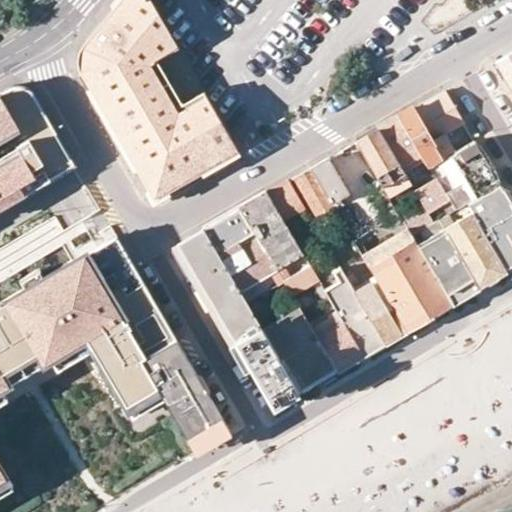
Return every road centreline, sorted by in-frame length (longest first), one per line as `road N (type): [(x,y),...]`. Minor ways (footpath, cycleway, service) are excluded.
road 1 (residential): [(462,59),(145,235)]
road 2 (residential): [(261,434),(145,235)]
road 3 (residential): [(145,235),(39,40)]
